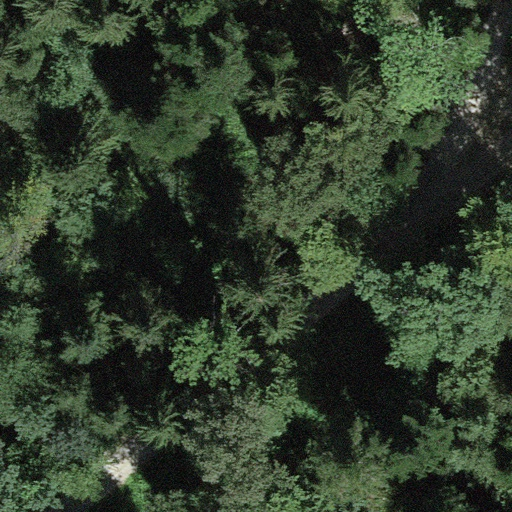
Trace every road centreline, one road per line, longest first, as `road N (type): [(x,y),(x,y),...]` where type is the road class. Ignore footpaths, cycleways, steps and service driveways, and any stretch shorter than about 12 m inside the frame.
road 1 (track): [(511,141),(64,511)]
road 2 (track): [(511,22),(455,181)]
